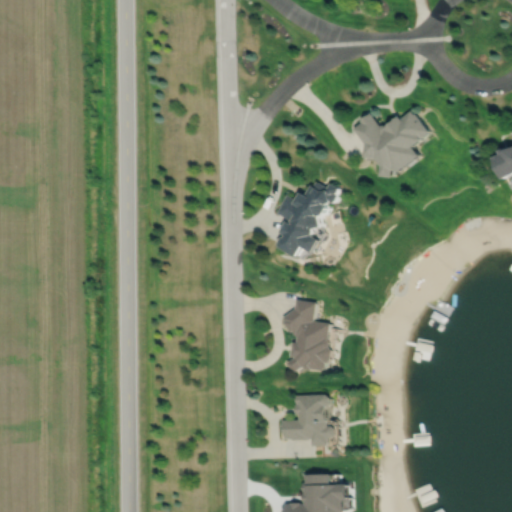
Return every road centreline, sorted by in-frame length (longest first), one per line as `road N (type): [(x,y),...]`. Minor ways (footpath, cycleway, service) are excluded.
road 1 (residential): [(224,0),(237,511)]
road 2 (residential): [(127,511),(124,0)]
road 3 (residential): [(230,179),(251,130),(302,74),(354,42),(432,38)]
road 4 (residential): [(432,38),(439,60),(460,81),(486,86),(511,76),(443,4),(432,38)]
